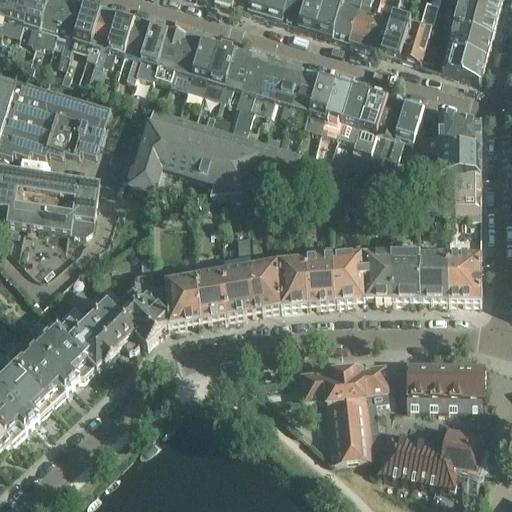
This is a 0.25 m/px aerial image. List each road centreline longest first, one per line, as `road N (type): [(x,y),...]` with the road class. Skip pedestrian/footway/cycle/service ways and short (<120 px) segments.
road 1 (residential): [(501,340),(307,342),(184,363),(18,511)]
road 2 (residential): [(130,0),(496,113)]
road 3 (residential): [(501,340),(496,113)]
road 4 (unknown): [(0,236),(34,252),(79,241),(121,173)]
